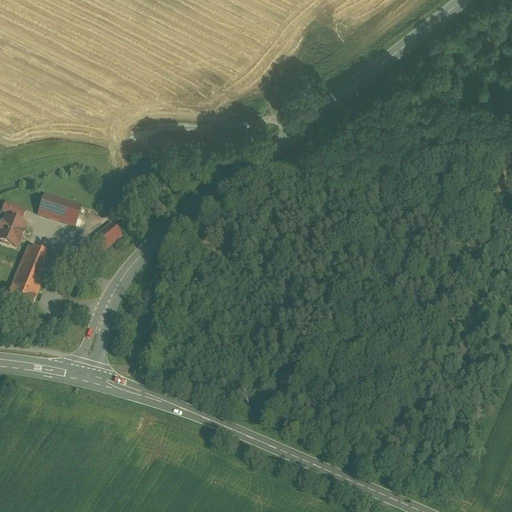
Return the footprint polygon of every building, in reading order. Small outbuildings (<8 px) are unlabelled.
[(174,155),(158,152),(153,173),(168,177),(174,155)] [(82,208),(44,196),(38,216),(75,228),(82,208)] [(25,213),(6,205),(2,213),(21,221),(22,221),(25,213)] [(21,221),(8,215),(7,218),(6,218),(4,224),(2,223),(0,228),(0,242),(2,243),(2,244),(9,247),(9,246),(16,249),(18,244),(19,245),(24,233),(23,232),(25,226),(19,223),(21,221)] [(115,229),(89,249),(96,258),(122,237),(115,229)] [(53,259),(29,249),(16,280),(40,290),(53,259)] [(96,258),(89,249),(86,252),(93,260),(96,258)] [(40,290),(16,280),(3,311),(27,321),(40,290)]
